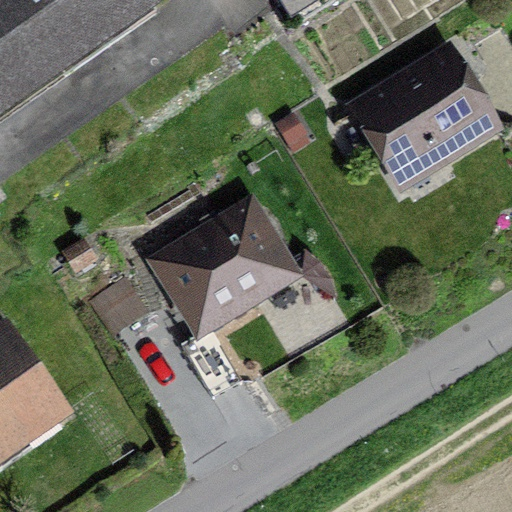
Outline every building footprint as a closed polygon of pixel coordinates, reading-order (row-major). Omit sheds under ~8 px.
[(0,0),(0,108),(148,5),(144,0),(0,0)] [(356,111),(401,184),(492,128),(448,56),(356,111)] [(154,264),(198,336),(209,329),(255,301),(253,296),(292,272),(251,205),(154,264)] [(241,381),(209,329),(198,336),(179,347),(211,399),(241,381)] [(0,457),(60,416),(5,338),(0,341),(0,457)]
